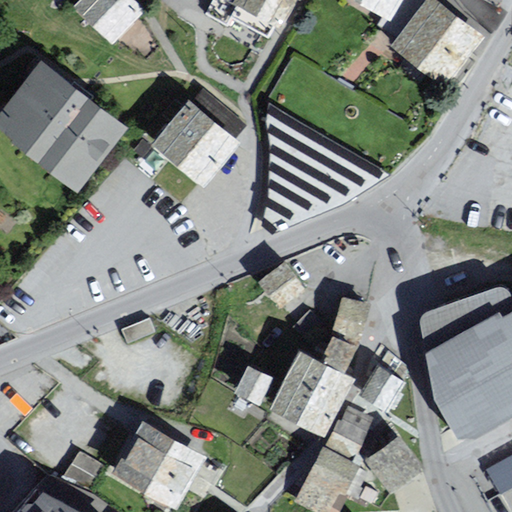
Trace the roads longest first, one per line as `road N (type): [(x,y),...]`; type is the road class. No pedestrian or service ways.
road 1 (residential): [(400,191),(0,359)]
road 2 (residential): [(400,191),(398,328),(452,511)]
road 3 (residential): [(511,28),(400,191)]
